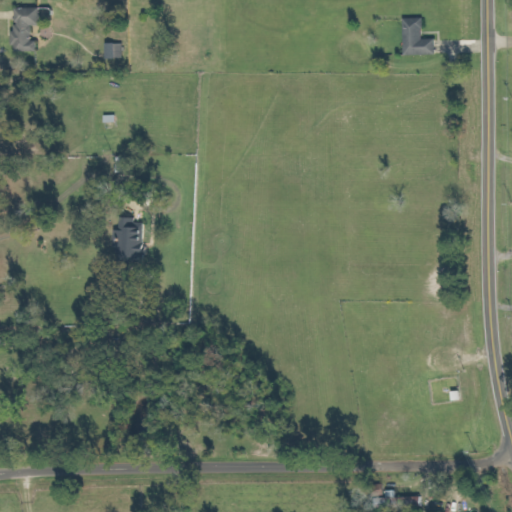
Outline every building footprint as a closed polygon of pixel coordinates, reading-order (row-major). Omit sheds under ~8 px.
[(18,9),(20,53),(43,52),(42,41),(37,41),(37,27),(46,26),(45,8),(18,9)] [(406,55),(439,55),(438,38),(425,39),(425,19),(405,19),(406,55)] [(127,44),(111,44),(111,59),(128,59),(127,44)] [(124,172),(137,172),(138,157),(124,157),(124,172)] [(151,260),(152,218),(123,218),(122,259),(151,260)] [(403,497),(403,490),(392,491),(392,498),(382,498),(382,511),(427,510),(427,497),(403,497)]
